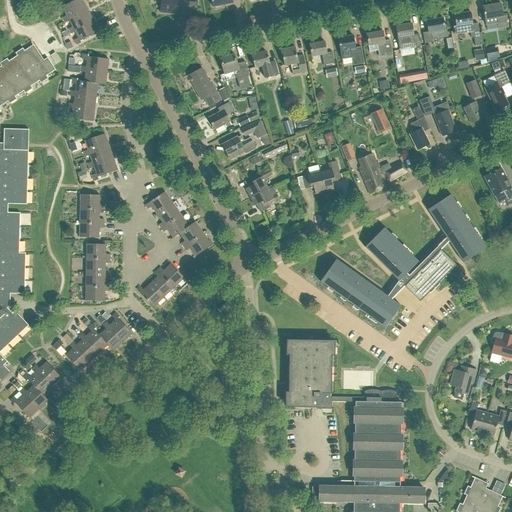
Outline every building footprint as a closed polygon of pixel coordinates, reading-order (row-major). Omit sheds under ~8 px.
[(68,18),(87,8),(82,0),(74,0),(62,7),(67,15),(62,18),(65,22),(69,20),(68,18)] [(160,0),(159,12),(185,15),(186,11),(195,12),(196,0),(160,0)] [(502,15),(500,3),(482,6),(486,25),(497,23),(498,28),(507,27),(505,14),(502,15)] [(75,29),(93,19),(87,8),(68,18),(69,20),(73,26),(68,29),(71,34),(76,31),(75,29)] [(472,24),(470,12),(453,15),(455,26),(452,27),(454,35),(470,32),(470,35),(472,34),(474,46),(482,45),(481,32),(479,33),(477,23),(472,24)] [(444,30),(442,18),(426,21),(427,32),(422,33),(424,43),(432,42),(432,40),(447,37),(446,29),(444,30)] [(75,29),(76,31),(79,37),(74,40),(77,45),(82,42),(81,41),(99,31),(93,19),(75,29)] [(413,35),(411,23),(395,26),(399,50),(421,46),(419,34),(413,35)] [(373,32),(372,30),(368,31),(367,33),(366,34),(368,45),(369,45),(370,52),(379,50),(380,57),(392,56),(391,51),(389,40),(384,41),(382,31),(373,32)] [(355,48),(353,36),(337,39),(342,60),(351,58),(353,66),(364,64),(361,47),(355,48)] [(64,44),(67,50),(73,47),(70,41),(64,44)] [(326,53),(324,41),(309,44),(311,57),(321,55),(323,65),(334,63),(332,52),(326,53)] [(0,63),(1,66),(0,66),(0,380),(1,382),(11,373),(6,368),(10,364),(0,353),(0,352),(28,325),(15,311),(12,313),(5,306),(5,294),(24,294),(25,253),(19,253),(20,213),(7,212),(8,204),(27,204),(28,150),(28,143),(22,142),(3,142),(3,143),(0,142),(0,109),(1,109),(0,108),(0,106),(8,101),(9,104),(17,99),(15,96),(23,91),(25,93),(32,89),(31,86),(39,80),(41,83),(48,78),(46,76),(55,70),(56,73),(57,72),(47,58),(43,60),(32,42),(31,42),(33,45),(24,51),(23,48),(15,53),(17,56),(9,61),(7,58),(0,63)] [(297,57),(295,47),(281,50),(284,66),(292,64),(294,75),(306,73),(303,56),(297,57)] [(482,49),(473,51),(475,60),(480,60),(483,59),(482,49)] [(269,63),(266,51),(251,55),(254,67),(261,66),(264,77),(278,74),(275,61),(269,63)] [(57,65),(62,62),(57,53),(51,57),(57,65)] [(86,69),(107,72),(108,59),(88,57),(88,55),(83,54),(82,59),(87,60),(86,67),(86,69)] [(233,54),(219,58),(223,74),(234,70),(239,89),(251,85),(244,61),(236,63),(233,54)] [(491,64),(490,64),(493,70),(497,69),(498,68),(500,68),(502,67),(504,66),(503,61),(502,60),(497,61),(497,62),(494,63),(491,64)] [(356,75),(366,73),(365,66),(355,68),(356,75)] [(86,69),(86,67),(81,67),(80,72),(85,73),(84,82),(97,83),(105,84),(107,72),(86,69)] [(220,99),(211,81),(209,81),(201,67),(187,75),(200,99),(204,97),(208,106),(220,99)] [(327,78),(337,76),(336,69),(325,71),(327,78)] [(473,71),(476,80),(483,78),(481,69),(473,71)] [(425,71),(398,76),(400,84),(427,79),(425,71)] [(496,82),(484,88),(496,111),(508,105),(503,95),(504,94),(501,87),(509,83),(504,71),(493,75),(496,82)] [(75,93),(96,96),(97,83),(84,82),(77,81),(77,79),(71,78),(71,84),(76,84),(75,91),(75,93)] [(437,85),(434,80),(426,83),(428,88),(437,85)] [(472,99),(482,96),(476,80),(466,84),(472,99)] [(388,81),(380,82),(381,90),(389,89),(388,81)] [(224,101),(230,98),(225,88),(219,91),(224,101)] [(73,106),(94,108),(96,96),(75,93),(75,91),(70,91),(69,96),(74,97),(73,104),(73,106)] [(429,96),(418,101),(425,116),(428,115),(432,113),(441,136),(455,131),(447,110),(449,110),(446,102),(433,107),(429,96)] [(219,111),(208,117),(214,129),(224,124),(225,127),(231,124),(229,121),(230,121),(226,115),(234,111),(229,102),(218,108),(219,111)] [(470,124),(483,118),(475,102),(463,108),(470,124)] [(73,106),(73,104),(68,103),(68,108),(73,109),(71,118),(93,121),(94,108),(73,106)] [(415,132),(409,135),(417,150),(429,144),(418,123),(425,119),(419,106),(412,110),(418,120),(411,124),(415,132)] [(379,133),(391,128),(383,109),(370,114),(379,133)] [(255,112),(247,116),(249,121),(257,117),(255,112)] [(241,127),(250,122),(249,121),(247,116),(238,120),(241,127)] [(267,135),(260,120),(241,129),(245,138),(255,133),(257,140),(267,135)] [(288,136),(294,134),(290,121),(284,122),(288,136)] [(22,142),(23,129),(4,129),(3,142),(22,142)] [(88,153),(108,146),(104,133),(84,141),(87,150),(83,151),(84,156),(89,155),(88,153)] [(244,141),(241,136),(237,138),(236,137),(222,144),(230,159),(244,152),(245,154),(255,148),(250,138),(244,141)] [(288,149),(287,147),(285,143),(263,153),(265,157),(284,148),(285,151),(288,149)] [(92,165),(113,158),(108,146),(88,153),(89,155),(91,162),(87,163),(89,168),(93,167),(92,165)] [(349,148),(341,152),(347,166),(356,161),(349,148)] [(372,154),(358,159),(361,167),(359,168),(370,194),(387,185),(382,174),(384,173),(390,184),(408,175),(402,163),(391,168),(389,163),(386,165),(380,168),(378,163),(376,163),(372,154)] [(257,156),(249,160),(252,166),(260,162),(257,156)] [(92,165),(93,167),(96,173),(91,175),(93,180),(98,178),(98,177),(117,170),(113,158),(92,165)] [(319,172),(324,192),(333,190),(331,182),(340,180),(335,162),(328,163),(330,169),(319,172)] [(249,197),(267,188),(263,179),(272,175),(268,167),(247,178),(251,185),(245,189),(249,197)] [(511,202),(511,192),(510,188),(511,188),(501,168),(484,177),(494,197),(503,192),(506,199),(504,200),(507,205),(511,202)] [(81,179),(87,177),(85,171),(78,173),(81,179)] [(315,195),(324,192),(319,172),(301,177),(304,189),(313,187),(315,195)] [(267,188),(249,197),(253,206),(260,202),(264,210),(275,204),(276,205),(281,202),(273,187),(268,190),(267,188)] [(156,214),(172,203),(164,191),(145,205),(147,209),(151,206),(156,214)] [(98,209),(98,210),(103,210),(103,205),(99,205),(99,195),(80,194),(80,208),(98,209)] [(451,194),(428,210),(446,238),(448,241),(458,255),(463,263),(486,247),(451,194)] [(161,228),(180,215),(172,203),(156,214),(162,222),(158,225),(161,228)] [(79,223),(103,223),(103,217),(98,217),(98,210),(98,209),(80,208),(79,223)] [(180,215),(161,228),(163,232),(167,229),(172,237),(188,226),(180,215)] [(184,247),(203,233),(195,221),(188,226),(179,233),(184,240),(181,243),(184,247)] [(103,228),(103,223),(79,223),(79,237),(98,237),(98,228),(103,228)] [(271,235),(268,228),(263,231),(266,237),(271,235)] [(384,228),(365,247),(398,281),(405,274),(406,273),(407,272),(410,270),(418,261),(384,228)] [(203,233),(184,247),(186,250),(189,248),(195,256),(211,245),(203,233)] [(86,257),(109,258),(109,254),(105,254),(105,243),(86,243),(86,257)] [(428,261),(404,286),(420,302),(429,292),(438,283),(445,276),(447,273),(449,272),(456,265),(440,249),(428,261)] [(109,263),(109,258),(86,257),(85,272),(104,272),(105,263),(109,263)] [(336,259),(320,282),(328,288),(333,291),(341,297),(345,300),(353,306),(358,309),(366,315),(371,318),(372,319),(376,322),(384,328),(400,306),(396,302),(393,300),(392,300),(391,299),(388,296),(387,296),(385,295),(336,259)] [(157,270),(173,287),(184,277),(171,263),(163,270),(160,267),(157,270)] [(163,297),(173,287),(157,270),(154,273),(157,276),(150,283),(163,297)] [(85,286),(109,286),(109,282),(104,282),(104,272),(85,272),(85,286)] [(153,307),(163,297),(150,283),(143,290),(140,287),(137,289),(153,307)] [(109,291),(109,286),(85,286),(85,300),(104,300),(104,291),(109,291)] [(108,326),(122,342),(132,333),(118,318),(119,317),(115,313),(112,316),(115,320),(109,325),(108,326)] [(104,320),(99,315),(96,318),(101,324),(104,320)] [(90,323),(85,318),(82,321),(86,326),(90,323)] [(108,326),(109,325),(106,321),(102,325),(105,329),(99,335),(113,350),(122,342),(108,326)] [(84,338),(98,353),(107,344),(99,335),(93,329),(95,328),(91,324),(88,327),(91,331),(86,336),(84,338)] [(84,338),(86,336),(82,332),(78,336),(82,340),(76,345),(75,346),(89,362),(98,353),(84,338)] [(511,335),(503,333),(503,334),(496,332),(495,332),(494,332),(494,333),(493,334),(492,339),(495,340),(491,353),(511,358),(511,342),(511,336),(511,335)] [(335,346),(331,346),(331,340),(324,340),(296,339),(290,339),(290,345),(286,345),(286,355),(289,355),(288,391),(285,391),(285,401),(289,401),(289,407),(307,407),(307,406),(330,407),(330,401),(355,402),(354,481),(340,480),(340,486),(320,485),(320,490),(318,490),(319,487),(315,487),(314,487),(312,487),(312,496),(311,499),(313,499),(318,499),(318,497),(320,497),(320,501),(353,502),(352,511),(498,511),(501,507),(498,506),(502,496),(501,496),(506,485),(497,481),(492,491),(485,488),(488,483),(474,477),(470,487),(467,486),(463,494),(466,495),(462,504),(459,503),(456,511),(457,511),(399,511),(400,503),(423,503),(423,487),(400,487),(401,402),(395,402),(395,399),(398,392),(395,391),(392,390),(389,390),(386,390),(383,390),(381,391),(379,390),(375,390),(371,389),(367,390),(364,391),(366,397),(330,396),(330,393),(331,393),(332,355),(334,355),(335,346)] [(59,340),(52,346),(56,350),(63,343),(59,340)] [(72,348),(65,355),(80,370),(89,362),(75,346),(76,345),(73,341),(69,345),(72,348)] [(32,355),(26,361),(30,365),(36,359),(32,355)] [(37,370),(51,385),(60,377),(46,361),(39,368),(35,364),(31,368),(35,372),(37,370)] [(454,370),(450,385),(456,387),(455,391),(453,396),(453,397),(462,399),(463,394),(467,395),(470,383),(473,383),(476,370),(461,366),(460,371),(454,370)] [(42,394),(51,385),(37,370),(35,372),(29,377),(26,373),(22,377),(25,381),(27,380),(32,385),(41,395),(42,394)] [(13,385),(18,390),(22,386),(17,381),(13,385)] [(48,400),(42,394),(41,395),(32,385),(26,391),(22,388),(18,391),(22,395),(24,393),(38,408),(48,400)] [(29,417),(38,408),(24,393),(22,395),(16,400),(13,396),(9,399),(13,403),(14,402),(29,417)] [(481,434),(487,413),(476,410),(478,403),(472,402),(468,416),(474,418),(470,430),(481,433),(481,434)] [(487,413),(481,434),(482,434),(482,433),(493,436),(496,424),(502,425),(506,411),(500,409),(498,416),(487,413)] [(442,459),(446,453),(442,450),(437,455),(442,459)] [(437,483),(446,483),(453,474),(447,470),(437,483)]
